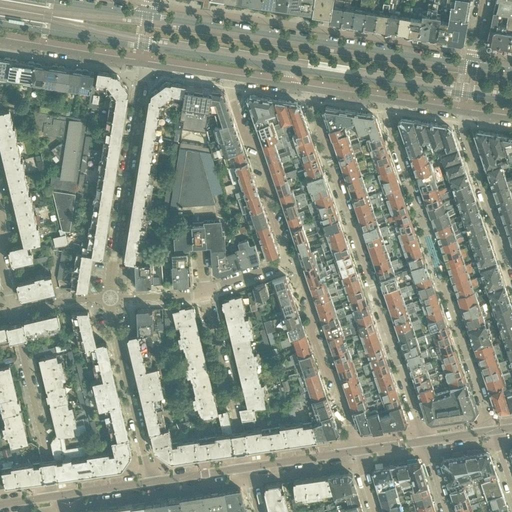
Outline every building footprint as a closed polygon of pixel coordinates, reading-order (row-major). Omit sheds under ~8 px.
[(274,0),(274,7),(287,9),(287,0),(274,0)] [(287,0),(287,9),(299,11),(300,0),(287,0)] [(300,0),(299,11),(312,13),(313,0),(300,0)] [(329,22),(330,22),(333,0),(313,0),(312,13),(320,14),(321,16),(330,17),(329,22)] [(336,23),(341,24),(344,0),(333,0),(330,22),(336,23)] [(345,25),(352,26),(355,8),(350,7),(351,0),(344,0),(341,24),(345,25)] [(358,27),(363,28),(367,0),(360,0),(360,8),(355,8),(352,26),(358,27)] [(368,28),(374,29),(377,11),(372,10),(374,0),(370,0),(367,0),(363,28),(368,28)] [(380,30),(385,31),(389,0),(386,0),(386,3),(383,3),(383,6),(378,6),(377,11),(374,29),(380,30)] [(396,32),(399,14),(400,12),(395,12),(396,0),(389,0),(385,31),(390,32),(396,32)] [(419,36),(428,37),(433,3),(434,3),(434,0),(428,0),(427,10),(422,10),(419,36)] [(449,31),(448,40),(460,42),(463,40),(467,18),(469,7),(471,0),(434,0),(434,3),(437,3),(442,4),(441,9),(446,9),(445,12),(445,14),(449,15),(447,30),(449,31)] [(511,14),(511,0),(495,0),(493,12),(504,13),(508,14),(511,14)] [(403,34),(407,34),(412,7),(409,7),(410,4),(406,3),(404,15),(399,14),(396,32),(403,33),(403,34)] [(428,37),(436,39),(440,20),(440,16),(436,15),(437,3),(434,3),(433,3),(428,37)] [(418,36),(419,36),(422,10),(423,6),(415,5),(415,8),(412,7),(407,34),(412,35),(418,36)] [(493,12),(491,23),(497,24),(498,17),(503,17),(504,13),(493,12)] [(436,39),(448,40),(449,31),(447,30),(449,15),(445,14),(444,20),(440,20),(436,39)] [(511,32),(511,14),(508,14),(506,25),(501,24),(498,48),(509,50),(511,32)] [(489,47),(498,48),(501,24),(497,24),(491,23),(487,44),(489,47)] [(0,78),(0,80),(7,82),(11,59),(9,58),(6,58),(3,59),(0,58),(0,76),(0,77),(0,78)] [(11,59),(7,82),(15,83),(14,84),(19,85),(19,84),(20,80),(23,62),(18,61),(16,59),(13,59),(11,59)] [(23,62),(20,80),(19,84),(31,86),(35,63),(34,63),(33,62),(30,61),(27,62),(23,62)] [(39,83),(44,84),(46,65),(42,65),(40,63),(36,62),(35,63),(31,86),(38,87),(39,83)] [(47,88),(55,89),(58,67),(57,66),(53,65),(51,66),(50,66),(46,65),(44,84),(48,84),(47,88)] [(63,86),(67,87),(70,69),(66,68),(63,67),(60,66),(58,67),(55,89),(62,90),(63,86)] [(71,91),(79,93),(82,70),(81,69),(77,69),(75,70),(74,70),(70,69),(67,87),(67,90),(69,90),(69,89),(71,89),(71,91)] [(87,90),(91,91),(94,73),(93,72),(93,73),(90,72),(89,72),(87,70),(84,70),(82,70),(79,93),(86,94),(87,90)] [(94,73),(91,91),(89,107),(93,108),(92,108),(96,109),(97,104),(93,103),(93,102),(98,103),(99,96),(94,95),(95,87),(102,88),(110,99),(106,124),(105,124),(104,133),(105,134),(101,158),(100,157),(98,167),(100,167),(96,191),(95,191),(93,201),(94,201),(91,225),(89,225),(88,234),(89,234),(89,239),(82,238),(80,251),(77,251),(74,268),(72,268),(71,278),(72,279),(71,288),(87,287),(92,254),(101,255),(101,256),(101,255),(102,255),(102,254),(107,221),(112,188),(118,154),(126,99),(127,95),(127,94),(127,90),(128,89),(127,89),(124,85),(120,80),(117,75),(116,75),(112,74),(111,74),(98,72),(97,73),(94,73)] [(126,259),(136,261),(141,261),(144,243),(145,244),(147,234),(145,233),(149,209),(150,210),(152,200),(151,200),(154,176),(156,176),(157,166),(156,166),(160,142),(161,142),(163,133),(161,132),(165,108),(177,100),(183,101),(186,85),(172,83),(171,83),(167,82),(166,82),(166,83),(161,86),(156,90),(152,93),(151,93),(151,94),(151,98),(150,98),(149,105),(148,116),(144,140),(131,224),(126,258),(125,258),(125,259),(126,259),(125,259),(126,259)] [(208,116),(212,89),(186,85),(183,101),(181,115),(180,121),(183,121),(206,125),(208,116)] [(221,90),(212,89),(208,116),(215,114),(230,109),(224,94),(225,93),(221,90)] [(247,99),(257,126),(269,122),(267,115),(261,97),(251,95),(250,95),(247,99)] [(272,98),(261,97),(267,115),(273,114),(275,120),(276,119),(279,118),(272,98)] [(272,98),(279,118),(281,124),(292,120),(285,100),(272,98)] [(285,100),(292,120),(293,124),(305,120),(300,105),(296,102),(285,100)] [(323,111),(329,129),(342,124),(336,108),(326,107),(323,110),(323,111)] [(350,110),(336,108),(342,124),(344,124),(345,128),(355,125),(350,110)] [(0,110),(0,137),(2,146),(17,142),(16,135),(17,135),(15,126),(13,126),(9,109),(0,110)] [(231,113),(230,109),(215,114),(208,116),(206,125),(206,129),(211,128),(233,120),(231,113)] [(355,125),(356,129),(358,134),(365,132),(366,135),(369,134),(362,112),(350,110),(355,125)] [(51,186),(75,190),(76,190),(82,147),(87,119),(82,118),(69,116),(63,115),(58,114),(51,113),(39,112),(36,111),(36,114),(40,129),(44,130),(43,132),(64,136),(63,141),(52,149),(60,160),(64,161),(61,177),(53,176),(51,186)] [(369,134),(370,138),(381,134),(376,117),(372,113),(372,114),(362,112),(369,134)] [(257,126),(260,135),(282,128),(282,125),(281,125),(281,124),(279,118),(276,119),(278,124),(274,125),(272,121),(269,122),(257,126)] [(418,135),(413,120),(402,118),(401,118),(398,122),(404,139),(418,135)] [(238,134),(233,120),(211,128),(215,141),(238,134)] [(293,124),(297,133),(308,129),(305,120),(293,124)] [(433,146),(425,122),(413,120),(418,135),(421,142),(427,140),(429,147),(433,146)] [(183,123),(175,122),(174,129),(176,129),(174,141),(178,141),(180,131),(182,131),(183,123)] [(444,143),(438,124),(425,122),(433,146),(434,146),(444,143)] [(329,129),(332,137),(356,129),(355,125),(345,128),(344,124),(342,124),(329,129)] [(449,158),(460,154),(451,129),(451,128),(448,125),(438,124),(444,143),(446,148),(443,148),(444,151),(446,150),(449,158)] [(292,126),(283,129),(284,132),(286,137),(292,134),(292,126)] [(260,135),(263,144),(284,137),(282,132),(284,132),(283,129),(282,128),(260,135)] [(287,141),(288,145),(311,137),(308,129),(297,133),(292,134),(294,139),(287,141)] [(332,137),(335,146),(350,141),(348,135),(353,134),(356,134),(358,134),(356,129),(332,137)] [(474,134),(485,167),(497,163),(495,156),(486,131),(477,130),(474,134)] [(499,133),(486,131),(495,156),(505,152),(499,133)] [(511,135),(499,133),(505,152),(508,159),(511,158),(511,135)] [(210,143),(214,157),(224,154),(231,152),(243,148),(238,134),(210,143)] [(362,146),(360,146),(361,150),(384,143),(381,134),(370,138),(366,139),(368,144),(362,146)] [(404,139),(409,154),(423,149),(421,142),(418,135),(404,139)] [(263,144),(266,153),(277,149),(284,146),(282,142),(287,140),(286,137),(284,137),(263,144)] [(288,145),(291,154),(294,153),(293,149),(297,147),(298,152),(314,146),(311,137),(288,145)] [(351,145),(350,141),(335,146),(337,154),(360,146),(359,142),(351,145)] [(2,146),(10,179),(25,175),(23,168),(25,168),(23,159),(21,159),(17,142),(2,146)] [(169,173),(173,174),(178,144),(174,143),(169,173)] [(372,156),(387,151),(384,143),(361,150),(363,154),(370,151),(372,156)] [(268,161),(288,155),(291,154),(288,145),(286,146),(287,151),(279,154),(277,149),(266,153),(268,161)] [(314,146),(298,152),(300,156),(293,158),(294,163),(317,155),(314,146)] [(337,154),(340,163),(355,157),(354,153),(361,150),(360,146),(337,154)] [(440,165),(444,164),(461,158),(460,154),(449,158),(446,150),(444,151),(438,153),(439,155),(436,156),(434,146),(433,146),(429,147),(423,149),(409,154),(413,164),(428,159),(426,153),(430,152),(432,158),(436,156),(440,165)] [(200,204),(215,203),(212,195),(222,192),(219,180),(212,156),(211,152),(201,151),(198,150),(194,150),(186,149),(179,148),(173,186),(171,204),(171,205),(169,216),(175,216),(177,215),(178,208),(179,205),(181,205),(181,206),(183,206),(183,205),(186,205),(191,204),(192,204),(193,204),(199,204),(200,204)] [(243,148),(231,152),(236,166),(247,162),(243,148)] [(366,165),(367,167),(390,159),(387,151),(372,156),(373,161),(367,163),(368,164),(366,165)] [(40,155),(37,155),(35,156),(39,170),(44,169),(42,162),(41,161),(40,155)] [(268,161),(271,171),(283,167),(281,161),(290,158),(288,155),(268,161)] [(303,164),(304,169),(320,164),(317,155),(294,163),(295,167),(303,164)] [(83,156),(78,190),(82,190),(87,156),(83,156)] [(340,163),(343,171),(366,163),(365,160),(357,162),(355,157),(340,163)] [(431,158),(428,159),(413,164),(416,174),(433,169),(430,161),(432,160),(431,158)] [(446,176),(465,169),(461,158),(444,164),(448,173),(442,175),(419,182),(422,191),(437,186),(435,181),(444,178),(443,177),(446,176)] [(378,173),(393,168),(390,159),(367,167),(368,171),(376,169),(378,173)] [(485,167),(489,177),(504,172),(502,166),(509,164),(508,159),(497,163),(485,167)] [(247,162),(236,166),(235,166),(237,171),(234,172),(238,182),(253,178),(247,162)] [(343,171),(346,180),(361,174),(360,170),(367,167),(366,165),(366,163),(343,171)] [(297,171),(298,175),(299,176),(306,174),(307,178),(323,173),(320,164),(304,169),(297,171)] [(419,182),(442,175),(440,166),(433,169),(416,174),(419,182)] [(273,175),(276,183),(289,178),(298,175),(297,171),(296,169),(285,173),(283,167),(271,171),(273,175)] [(370,177),(371,181),(372,184),(396,176),(393,168),(378,173),(379,178),(374,179),(373,174),(370,175),(370,177)] [(452,186),(469,181),(465,169),(446,176),(446,178),(449,177),(450,182),(445,183),(447,188),(452,186)] [(489,177),(493,189),(511,182),(511,176),(507,179),(504,172),(489,177)] [(308,185),(310,190),(327,184),(323,173),(307,178),(306,178),(306,179),(300,181),(302,187),(308,185)] [(346,180),(349,188),(371,181),(370,177),(363,179),(361,174),(346,180)] [(10,179),(18,212),(33,208),(31,201),(33,201),(31,192),(29,192),(25,175),(10,179)] [(383,190),(399,185),(396,176),(372,184),(373,184),(374,188),(382,185),(383,190)] [(253,178),(238,182),(241,192),(235,193),(237,199),(239,198),(258,192),(253,178)] [(280,195),(293,190),(295,189),(294,188),(291,189),(288,182),(290,181),(289,178),(276,183),(280,195)] [(163,210),(167,210),(172,180),(168,180),(163,210)] [(349,188),(352,197),(367,191),(365,187),(373,184),(372,184),(371,181),(349,188)] [(453,198),(473,192),(469,181),(452,186),(455,195),(453,196),(453,198)] [(511,182),(493,189),(496,199),(511,194),(509,187),(511,186),(511,182)] [(313,198),(314,197),(329,192),(327,184),(310,190),(313,198)] [(376,193),(377,197),(379,201),(402,194),(399,185),(383,190),(376,193)] [(422,191),(425,199),(446,192),(445,188),(438,190),(437,186),(422,191)] [(280,195),(283,205),(306,197),(304,193),(295,196),(293,190),(280,195)] [(54,194),(63,230),(69,231),(71,222),(75,194),(53,191),(54,194)] [(352,197),(355,205),(377,197),(376,193),(369,196),(367,191),(352,197)] [(258,192),(239,198),(242,207),(244,206),(246,213),(263,207),(258,192)] [(315,201),(308,204),(309,208),(332,200),(329,192),(314,197),(315,201)] [(425,199),(427,207),(443,202),(442,198),(448,196),(446,192),(425,199)] [(460,209),(477,203),(473,192),(453,198),(454,201),(457,200),(460,209),(459,209),(460,209)] [(389,207),(404,202),(402,194),(379,201),(380,205),(388,203),(389,207)] [(496,199),(500,210),(511,205),(511,194),(496,199)] [(283,205),(287,216),(298,212),(296,208),(308,204),(306,198),(306,197),(283,205)] [(355,205),(357,213),(373,208),(371,203),(376,202),(377,206),(380,205),(379,201),(377,197),(355,205)] [(318,210),(319,214),(335,209),(332,200),(309,208),(310,212),(318,210)] [(427,207),(430,216),(454,208),(452,204),(451,205),(449,200),(443,202),(427,207)] [(383,214),(384,217),(385,218),(407,211),(404,202),(389,207),(391,212),(386,214),(385,209),(382,210),(383,214)] [(461,221),(480,214),(477,203),(460,209),(463,218),(460,220),(461,221)] [(511,205),(500,210),(503,220),(511,217),(511,205)] [(263,207),(246,213),(245,213),(250,228),(256,226),(268,222),(263,207)] [(18,212),(25,245),(28,244),(41,241),(39,234),(41,234),(39,225),(37,225),(33,208),(18,212)] [(357,213),(360,221),(382,214),(380,210),(374,212),(373,208),(357,213)] [(430,216),(432,221),(448,215),(455,213),(454,211),(455,211),(454,208),(430,216)] [(312,217),(313,221),(315,225),(338,217),(335,209),(319,214),(321,219),(316,220),(314,216),(312,217)] [(287,216),(291,228),(302,224),(301,220),(306,218),(303,210),(298,212),(287,216)] [(395,225),(410,220),(407,211),(385,218),(386,222),(393,220),(395,225)] [(360,221),(363,230),(378,225),(376,220),(384,217),(383,214),(382,214),(360,221)] [(462,233),(484,226),(480,214),(461,221),(458,222),(459,224),(464,223),(466,229),(461,231),(462,232),(462,233)] [(432,221),(434,228),(458,220),(456,217),(450,219),(448,215),(432,221)] [(157,251),(161,252),(166,217),(162,217),(157,251)] [(315,225),(315,226),(316,230),(324,227),(325,232),(326,231),(341,226),(338,217),(315,225)] [(511,217),(503,220),(507,231),(511,229),(511,217)] [(212,249),(222,248),(224,248),(224,241),(223,234),(221,234),(220,220),(203,222),(204,223),(201,223),(201,224),(193,224),(193,227),(194,244),(206,243),(208,245),(212,245),(212,249)] [(390,235),(413,227),(410,220),(395,225),(397,229),(389,232),(390,235)] [(434,228),(437,236),(454,230),(452,227),(456,225),(457,229),(460,228),(459,224),(458,222),(458,220),(434,228)] [(291,228),(295,240),(306,236),(304,229),(315,226),(315,225),(313,221),(302,224),(291,228)] [(268,222),(256,226),(258,232),(252,234),(255,243),(273,238),(268,222)] [(363,230),(366,237),(389,230),(387,225),(379,228),(378,225),(363,230)] [(319,238),(321,243),(344,235),(341,226),(326,231),(327,236),(319,238)] [(466,245),(488,237),(484,226),(462,233),(463,236),(464,239),(469,237),(470,241),(468,242),(468,241),(465,242),(466,245)] [(174,284),(191,283),(188,254),(188,251),(188,247),(192,246),(194,244),(193,227),(176,229),(177,238),(175,238),(175,245),(166,246),(166,247),(166,248),(166,253),(172,252),(172,256),(172,263),(168,263),(169,267),(173,267),(174,284)] [(401,241),(416,236),(413,227),(390,235),(391,237),(392,239),(399,236),(401,241)] [(366,237),(368,245),(383,240),(382,236),(386,234),(387,234),(388,239),(391,237),(390,235),(389,232),(389,230),(366,237)] [(437,236),(440,243),(463,236),(462,233),(462,232),(455,234),(454,230),(437,236)] [(50,240),(51,245),(52,245),(54,251),(58,251),(57,245),(67,243),(65,235),(54,238),(54,239),(50,240)] [(321,243),(322,246),(324,251),(326,250),(324,246),(330,244),(331,248),(347,243),(344,235),(321,243)] [(295,240),(300,254),(311,250),(306,236),(295,240)] [(393,244),(394,246),(396,253),(419,245),(416,236),(401,241),(402,246),(397,248),(395,243),(393,244)] [(440,243),(442,251),(459,245),(457,241),(464,239),(463,236),(440,243)] [(368,245),(371,254),(394,246),(393,244),(392,239),(391,237),(388,239),(390,243),(385,245),(383,240),(368,245)] [(470,256),(492,249),(488,237),(466,245),(467,247),(468,251),(470,256)] [(273,238),(255,243),(257,251),(263,248),(266,257),(278,253),(273,238)] [(257,251),(255,243),(250,246),(247,239),(242,241),(244,246),(250,262),(259,259),(257,251)] [(324,251),(327,259),(350,252),(347,243),(331,248),(333,252),(328,254),(327,250),(326,250),(324,251)] [(28,244),(25,245),(11,248),(10,248),(10,249),(10,250),(10,249),(13,262),(13,263),(14,263),(14,264),(16,271),(24,269),(23,265),(22,265),(21,262),(34,259),(32,250),(29,250),(28,244)] [(406,258),(421,253),(419,245),(396,253),(396,254),(397,256),(405,253),(406,258)] [(442,251),(445,259),(468,251),(467,247),(460,249),(459,245),(442,251)] [(250,262),(244,246),(236,249),(237,251),(242,265),(250,262)] [(300,254),(304,266),(321,261),(327,259),(324,251),(322,246),(311,250),(300,254)] [(371,254),(374,262),(389,256),(388,252),(392,251),(393,255),(396,254),(396,253),(394,246),(371,254)] [(232,269),(227,254),(223,255),(222,248),(212,249),(214,271),(218,274),(232,269)] [(474,268),(496,260),(492,249),(470,256),(471,258),(472,262),(473,266),(474,268)] [(242,265),(237,251),(227,254),(232,269),(242,265)] [(445,259),(447,266),(464,260),(462,256),(465,255),(466,259),(471,258),(470,256),(468,251),(445,259)] [(336,261),(337,265),(352,260),(350,252),(327,259),(329,264),(336,261)] [(398,261),(399,261),(399,262),(401,267),(402,269),(424,262),(421,253),(406,258),(398,261)] [(374,262),(377,270),(399,262),(399,261),(398,262),(397,259),(391,261),(389,256),(374,262)] [(330,268),(331,273),(333,277),(355,269),(352,260),(337,265),(339,270),(337,270),(336,266),(330,268)] [(447,266),(450,274),(473,266),(472,262),(465,264),(464,260),(447,266)] [(482,276),(499,271),(496,260),(474,268),(475,272),(480,270),(481,274),(477,276),(477,278),(482,276)] [(141,261),(136,261),(136,262),(136,263),(135,263),(136,286),(151,285),(151,278),(150,263),(141,261)] [(304,266),(307,275),(326,269),(324,265),(323,266),(321,261),(304,266)] [(377,270),(380,278),(397,272),(396,268),(401,267),(399,262),(377,270)] [(402,270),(406,281),(428,273),(424,262),(402,269),(402,270)] [(450,274),(452,281),(469,275),(468,272),(472,270),(474,274),(476,273),(475,272),(474,268),(473,266),(450,274)] [(307,275),(310,286),(324,281),(322,276),(331,273),(330,268),(326,269),(307,275)] [(334,282),(335,282),(334,281),(342,278),(343,283),(358,278),(355,269),(333,277),(334,282)] [(380,278),(383,288),(398,283),(406,281),(402,270),(397,272),(380,278)] [(484,289),(503,282),(499,271),(482,276),(485,286),(483,287),(484,289)] [(406,281),(407,285),(409,289),(410,289),(431,282),(428,273),(406,281)] [(452,281),(455,289),(478,281),(477,278),(477,276),(476,273),(474,274),(475,278),(470,279),(469,275),(452,281)] [(35,276),(35,278),(39,293),(55,289),(51,274),(45,276),(45,274),(35,276)] [(272,280),(276,292),(290,287),(286,276),(272,280)] [(35,278),(29,279),(33,295),(39,293),(35,278)] [(337,289),(337,290),(338,294),(361,286),(358,278),(343,283),(344,287),(337,289)] [(33,295),(29,279),(19,282),(19,281),(18,281),(18,282),(18,283),(21,296),(21,297),(22,297),(33,295)] [(310,286),(313,293),(336,285),(335,283),(335,282),(334,282),(327,284),(326,281),(324,281),(310,286)] [(455,289),(457,296),(474,290),(481,288),(478,281),(455,289)] [(417,291),(419,295),(434,290),(431,282),(410,289),(411,293),(417,291)] [(486,302),(490,300),(507,294),(503,282),(484,289),(481,290),(482,293),(485,292),(484,291),(487,290),(489,297),(484,299),(486,302)] [(264,296),(269,294),(265,283),(260,285),(264,296)] [(383,288),(386,297),(409,289),(407,285),(400,288),(398,283),(383,288)] [(269,309),(264,296),(260,285),(254,287),(259,302),(258,303),(261,312),(269,309)] [(313,293),(316,302),(331,296),(330,292),(337,290),(337,289),(336,285),(313,293)] [(338,294),(340,298),(347,295),(349,299),(364,294),(361,286),(338,294)] [(277,294),(280,303),(294,299),(290,287),(276,292),(269,294),(270,298),(274,296),(275,295),(277,294)] [(386,297),(389,305),(404,300),(402,296),(407,294),(409,299),(412,298),(409,289),(386,297)] [(413,302),(414,306),(437,299),(434,290),(419,295),(420,299),(413,302)] [(457,296),(461,306),(477,301),(481,300),(484,298),(482,293),(476,295),(474,290),(457,296)] [(316,302),(318,310),(334,305),(332,301),(340,298),(338,294),(331,296),(316,302)] [(351,308),(367,303),(364,294),(349,299),(341,302),(343,306),(350,304),(351,308)] [(488,308),(489,312),(511,305),(507,294),(490,300),(492,305),(487,306),(488,308)] [(234,296),(232,297),(236,315),(243,313),(245,312),(241,296),(235,298),(234,296)] [(225,309),(227,318),(236,315),(232,297),(229,298),(230,299),(224,302),(224,303),(223,303),(223,304),(224,308),(224,309),(225,309)] [(461,306),(464,316),(484,310),(488,308),(487,306),(486,302),(484,299),(484,298),(481,300),(482,305),(479,306),(477,301),(461,306)] [(276,312),(278,317),(297,310),(294,299),(280,303),(282,310),(276,312)] [(437,299),(414,306),(416,310),(423,307),(425,312),(440,307),(437,299)] [(389,305),(391,313),(414,306),(413,302),(412,302),(405,304),(404,300),(389,305)] [(255,303),(252,304),(249,305),(251,311),(254,310),(257,320),(261,319),(258,309),(257,310),(255,303)] [(346,315),(347,319),(370,312),(367,303),(351,308),(353,312),(345,314),(346,315)] [(318,310),(321,318),(344,311),(343,307),(335,309),(334,305),(318,310)] [(496,316),(498,323),(511,317),(511,307),(511,305),(489,312),(491,317),(496,316)] [(391,313),(394,322),(410,317),(408,313),(412,312),(414,316),(417,315),(416,310),(414,306),(391,313)] [(176,327),(179,326),(186,324),(182,307),(180,308),(180,310),(173,311),(176,327)] [(184,307),(182,307),(186,324),(195,322),(194,314),(195,313),(194,309),(193,309),(192,309),(192,307),(185,308),(184,307)] [(419,319),(420,323),(442,315),(440,307),(425,312),(426,316),(422,318),(420,314),(417,315),(419,319)] [(139,334),(144,333),(158,330),(162,329),(164,328),(163,325),(162,321),(156,321),(157,326),(153,327),(152,309),(137,310),(138,332),(138,333),(139,333),(139,334)] [(272,331),(287,326),(301,321),(297,310),(278,317),(264,322),(267,333),(272,331)] [(464,316),(467,326),(484,321),(484,320),(482,315),(486,314),(484,310),(464,316)] [(80,349),(84,348),(95,345),(88,311),(72,312),(74,322),(73,322),(75,332),(76,331),(80,349)] [(321,318),(324,327),(339,322),(338,317),(346,315),(345,314),(344,311),(321,318)] [(347,319),(348,323),(356,320),(357,325),(372,320),(370,313),(370,312),(347,319)] [(57,313),(40,317),(44,332),(45,334),(54,332),(54,330),(61,328),(63,340),(68,339),(64,325),(60,326),(57,313)] [(231,335),(236,354),(252,350),(249,337),(253,337),(248,318),(245,318),(243,313),(236,315),(227,318),(230,329),(231,335)] [(442,315),(420,323),(421,327),(423,331),(427,330),(425,326),(429,324),(430,328),(445,323),(442,315)] [(40,317),(21,322),(25,337),(44,332),(40,317)] [(394,322),(397,330),(420,323),(419,319),(411,322),(410,317),(394,322)] [(496,334),(497,336),(511,331),(511,317),(498,323),(500,329),(495,330),(496,334)] [(324,327),(327,336),(350,328),(350,327),(347,319),(345,320),(346,324),(341,326),(339,322),(324,327)] [(350,327),(350,328),(351,332),(353,336),(375,328),(373,321),(372,320),(357,325),(359,329),(355,331),(353,326),(350,327)] [(284,335),(286,339),(305,333),(301,321),(287,326),(289,333),(284,335)] [(469,333),(470,337),(490,330),(488,325),(486,326),(484,321),(467,326),(470,333),(469,333)] [(15,323),(9,325),(13,340),(19,338),(25,337),(21,322),(15,323)] [(185,349),(188,363),(204,359),(200,340),(199,335),(199,334),(198,334),(195,322),(186,324),(179,326),(181,332),(180,333),(181,336),(178,337),(180,346),(183,346),(184,349),(185,349)] [(397,330),(400,339),(415,334),(414,329),(421,327),(420,323),(397,330)] [(425,335),(427,339),(448,332),(445,323),(430,328),(432,333),(425,335)] [(9,325),(0,326),(0,342),(13,340),(9,325)] [(327,336),(330,344),(345,339),(344,335),(351,332),(350,328),(327,336)] [(361,337),(363,342),(378,337),(375,328),(353,336),(354,340),(361,337)] [(270,348),(264,329),(260,330),(266,349),(270,348)] [(472,341),(474,347),(491,341),(490,336),(491,336),(490,330),(470,337),(472,341)] [(267,333),(271,344),(276,342),(272,331),(267,333)] [(498,339),(501,347),(511,343),(511,331),(497,336),(498,339)] [(434,341),(436,345),(451,340),(448,332),(427,339),(428,343),(434,341)] [(129,338),(137,371),(152,367),(150,361),(152,361),(149,350),(148,350),(144,333),(139,334),(130,336),(129,336),(129,337),(128,337),(129,338)] [(293,343),(295,349),(309,345),(305,333),(286,339),(280,341),(282,347),(293,343)] [(400,339),(403,347),(418,342),(425,339),(424,335),(416,337),(415,334),(400,339)] [(357,348),(358,353),(381,345),(378,337),(363,342),(364,346),(357,348)] [(330,344),(333,352),(351,346),(355,344),(354,340),(346,343),(345,339),(330,344)] [(474,347),(477,355),(501,347),(498,339),(496,339),(497,344),(493,345),(491,341),(474,347)] [(432,346),(428,348),(431,357),(454,349),(451,340),(436,345),(437,349),(434,350),(432,346)] [(97,373),(98,380),(113,376),(105,343),(106,343),(105,342),(104,342),(95,345),(84,348),(88,361),(93,359),(95,364),(93,364),(95,374),(97,373)] [(403,347),(406,356),(428,348),(427,343),(419,346),(418,342),(403,347)] [(504,355),(505,358),(511,356),(511,343),(501,347),(504,355)] [(35,352),(36,356),(57,351),(69,348),(69,344),(64,345),(64,344),(56,346),(56,347),(48,349),(47,344),(43,345),(44,350),(35,352)] [(290,356),(291,360),(312,353),(309,345),(295,349),(296,353),(290,356)] [(367,354),(368,358),(383,353),(381,345),(358,353),(359,356),(367,354)] [(333,352),(336,361),(351,356),(350,354),(353,352),(351,346),(333,352)] [(477,355),(480,363),(497,358),(495,353),(499,352),(501,356),(504,355),(501,347),(477,355)] [(406,356),(411,372),(433,364),(433,362),(431,357),(428,348),(406,356)] [(169,350),(173,370),(177,369),(173,349),(169,350)] [(431,357),(433,362),(436,361),(436,359),(440,357),(441,362),(456,356),(454,349),(431,357)] [(238,365),(241,378),(258,374),(256,367),(257,367),(256,363),(259,362),(256,353),(254,354),(253,350),(252,350),(236,354),(237,360),(238,365)] [(295,367),(314,361),(312,353),(291,360),(280,363),(280,365),(284,364),(285,366),(294,363),(295,367)] [(365,364),(362,365),(364,369),(386,362),(383,353),(368,358),(370,363),(365,364)] [(48,390),(65,386),(64,385),(62,380),(65,379),(61,360),(58,361),(56,355),(40,359),(43,371),(44,377),(48,390)] [(480,363),(483,372),(506,364),(505,358),(504,355),(501,356),(502,361),(498,362),(497,358),(480,363)] [(360,357),(358,358),(352,360),(351,356),(336,361),(338,369),(359,361),(361,361),(360,357)] [(435,368),(436,372),(459,365),(456,356),(441,362),(443,366),(438,368),(436,363),(434,364),(435,368)] [(75,358),(84,396),(88,395),(79,357),(75,358)] [(278,377),(272,358),(269,359),(274,378),(278,377)] [(192,380),(194,387),(210,383),(207,370),(206,365),(204,359),(188,363),(187,363),(188,367),(185,368),(187,377),(190,376),(191,380),(192,380)] [(290,379),(298,376),(317,370),(314,361),(295,367),(297,372),(288,375),(290,379)] [(338,369),(341,378),(356,372),(355,368),(362,365),(361,361),(359,361),(338,369)] [(364,369),(365,372),(365,374),(368,373),(368,372),(373,371),(374,375),(389,370),(386,362),(364,369)] [(411,372),(414,380),(429,375),(427,371),(435,368),(434,364),(433,364),(411,372)] [(483,372),(486,381),(503,374),(501,370),(508,368),(506,364),(483,372)] [(436,372),(439,381),(462,374),(459,365),(436,372)] [(0,400),(16,397),(13,384),(14,384),(12,379),(9,366),(0,367),(0,399),(0,400)] [(143,399),(158,395),(164,394),(157,366),(152,367),(137,371),(143,399)] [(341,378),(344,386),(367,378),(365,378),(364,374),(358,377),(357,374),(365,372),(364,369),(356,372),(341,378)] [(298,376),(301,385),(320,379),(317,370),(298,376)] [(368,382),(369,386),(392,378),(389,370),(374,375),(375,379),(368,382)] [(414,380),(417,389),(439,381),(436,372),(429,375),(414,380)] [(486,381),(489,389),(506,383),(504,379),(511,376),(509,372),(503,374),(486,381)] [(246,396),(249,408),(254,408),(265,406),(263,397),(264,397),(263,394),(266,393),(264,384),(261,384),(260,381),(259,381),(258,374),(241,378),(244,390),(246,396)] [(462,374),(439,381),(442,390),(465,382),(462,374)] [(99,408),(105,407),(120,404),(113,376),(98,380),(93,381),(99,408)] [(344,386),(347,394),(362,389),(360,384),(368,382),(367,378),(344,386)] [(378,387),(380,392),(395,387),(392,378),(369,386),(371,390),(378,387)] [(176,380),(176,381),(177,383),(171,384),(173,391),(179,390),(183,389),(180,379),(176,380)] [(287,403),(305,401),(303,394),(323,388),(320,379),(301,385),(298,386),(301,394),(297,395),(297,396),(285,399),(287,403)] [(511,380),(506,383),(489,389),(491,396),(495,408),(495,409),(496,409),(499,411),(500,411),(507,410),(510,410),(503,388),(511,385),(511,380)] [(420,397),(435,392),(442,390),(439,381),(417,389),(420,397)] [(465,382),(442,390),(452,418),(473,415),(475,411),(465,382)] [(210,383),(194,387),(196,394),(195,394),(195,398),(193,398),(195,408),(198,407),(198,411),(199,410),(201,418),(202,418),(214,414),(217,413),(214,400),(213,395),(210,383)] [(511,409),(511,385),(503,388),(510,410),(511,409)] [(51,400),(52,405),(68,401),(65,386),(48,390),(49,394),(47,395),(49,400),(51,400)] [(372,394),(372,395),(375,402),(398,395),(395,387),(380,392),(372,394)] [(312,400),(326,396),(323,388),(303,394),(305,401),(306,402),(308,402),(306,397),(310,396),(312,400)] [(85,409),(81,389),(77,390),(81,410),(85,409)] [(347,394),(350,403),(372,395),(372,394),(371,391),(369,391),(363,393),(362,389),(347,394)] [(283,390),(282,390),(278,392),(282,404),(287,403),(285,399),(283,390)] [(442,390),(435,392),(437,397),(433,398),(440,420),(452,418),(442,390)] [(435,392),(420,397),(427,419),(431,422),(440,420),(433,398),(437,397),(435,392)] [(143,399),(151,431),(166,428),(162,411),(164,411),(161,401),(160,402),(158,395),(143,399)] [(350,403),(352,411),(368,406),(366,401),(372,399),(373,404),(375,404),(375,402),(372,395),(350,403)] [(375,402),(375,404),(377,403),(378,406),(384,404),(385,408),(389,407),(400,403),(398,395),(375,402)] [(308,406),(309,411),(329,405),(326,396),(312,400),(308,402),(306,402),(305,401),(287,403),(287,404),(282,404),(282,409),(288,408),(289,416),(295,415),(294,410),(296,406),(301,406),(313,402),(313,405),(308,406)] [(0,400),(0,402),(3,415),(19,411),(18,407),(20,407),(18,401),(17,402),(16,397),(0,400)] [(85,400),(90,420),(94,419),(89,399),(85,400)] [(56,423),(56,424),(75,420),(72,407),(69,408),(67,402),(68,401),(52,405),(51,405),(54,418),(55,423),(56,423)] [(400,403),(389,407),(390,411),(396,427),(404,425),(404,426),(407,421),(400,403)] [(108,423),(112,440),(127,436),(120,404),(105,407),(106,413),(105,414),(107,423),(108,423)] [(308,411),(311,420),(317,418),(332,413),(329,405),(309,411),(308,411)] [(368,406),(352,411),(358,429),(363,432),(371,430),(366,415),(370,413),(369,410),(368,406)] [(254,408),(249,408),(239,410),(242,421),(254,419),(255,419),(254,408)] [(376,408),(369,410),(370,413),(366,415),(371,430),(383,429),(379,415),(377,410),(376,408)] [(20,411),(19,411),(3,415),(3,416),(4,416),(5,422),(5,423),(6,426),(3,427),(5,436),(8,436),(9,439),(11,446),(14,445),(15,448),(10,449),(11,453),(16,452),(17,456),(21,455),(19,445),(20,444),(21,449),(36,445),(31,442),(27,442),(24,430),(23,424),(20,411)] [(218,413),(221,426),(230,424),(227,411),(218,413)] [(390,411),(379,415),(383,429),(396,427),(390,411)] [(322,420),(327,437),(336,436),(338,431),(332,413),(317,418),(319,421),(322,420)] [(56,424),(58,436),(63,435),(70,434),(72,435),(75,435),(79,435),(82,434),(86,433),(86,431),(90,430),(87,418),(83,419),(83,418),(75,420),(56,424)] [(312,423),(317,439),(327,437),(322,420),(319,421),(317,418),(311,420),(312,423)] [(254,419),(242,421),(243,427),(255,426),(254,419)] [(270,429),(273,445),(317,439),(312,423),(303,425),(302,422),(280,426),(280,428),(270,429)] [(221,426),(223,434),(232,432),(230,424),(221,426)] [(151,431),(155,448),(169,444),(172,444),(172,442),(169,427),(166,428),(151,431)] [(238,432),(241,449),(247,448),(246,448),(246,449),(247,449),(248,449),(273,445),(270,429),(262,431),(261,428),(244,431),(238,432)] [(215,438),(207,439),(209,455),(234,451),(235,451),(235,450),(241,449),(238,432),(232,432),(223,434),(215,435),(215,438)] [(51,443),(54,459),(57,476),(56,477),(57,478),(58,478),(78,474),(75,448),(65,450),(63,435),(58,436),(54,436),(51,443)] [(112,449),(114,449),(118,447),(130,445),(127,436),(112,440),(110,441),(102,441),(102,445),(107,446),(111,446),(112,449)] [(172,444),(169,444),(173,460),(209,455),(207,439),(199,440),(199,438),(177,441),(177,443),(172,444)] [(169,444),(155,448),(155,450),(171,460),(173,460),(169,444)] [(118,447),(122,468),(132,453),(130,445),(118,447)] [(75,448),(78,474),(99,471),(96,449),(91,450),(91,446),(75,448)] [(96,449),(99,471),(122,468),(118,447),(114,449),(115,453),(110,453),(109,451),(98,453),(96,449)] [(11,458),(9,449),(3,450),(4,454),(5,459),(11,458)] [(485,479),(497,475),(489,454),(486,452),(477,453),(485,479)] [(473,483),(485,479),(477,453),(464,455),(471,476),(473,483)] [(456,456),(452,457),(460,480),(471,476),(464,455),(463,455),(460,456),(456,456)] [(441,462),(450,491),(459,488),(458,487),(461,487),(460,484),(456,486),(455,482),(460,480),(452,457),(444,458),(443,458),(441,462)] [(2,469),(3,474),(6,485),(44,480),(45,480),(45,479),(45,478),(50,477),(57,476),(54,459),(46,460),(40,461),(40,464),(34,465),(34,462),(12,466),(12,468),(2,469)] [(414,488),(427,484),(421,464),(419,465),(417,463),(417,462),(407,463),(414,488)] [(407,463),(395,465),(401,483),(403,491),(409,489),(414,488),(407,463)] [(372,472),(378,491),(401,483),(395,465),(375,468),(372,472)] [(339,473),(348,505),(360,502),(352,475),(348,472),(339,473)] [(337,509),(343,507),(348,505),(339,473),(327,475),(333,493),(336,505),(337,509)] [(332,493),(333,493),(327,475),(313,477),(316,496),(323,494),(323,492),(332,491),(332,493)] [(476,492),(500,484),(497,475),(485,479),(473,483),(476,492)] [(303,498),(316,496),(313,477),(293,480),(296,496),(302,495),(303,498)] [(264,487),(268,505),(286,501),(284,490),(281,490),(280,485),(282,484),(282,482),(266,485),(266,484),(264,487)] [(378,491),(380,498),(397,493),(403,491),(401,483),(378,491)] [(450,491),(453,500),(467,495),(476,492),(473,483),(459,488),(450,491)] [(404,495),(406,499),(430,492),(427,484),(414,488),(409,489),(410,493),(404,495)] [(479,500),(502,492),(500,484),(476,492),(477,496),(479,500)] [(239,489),(227,490),(229,511),(246,511),(246,509),(245,509),(240,489),(240,488),(239,488),(239,489)] [(226,491),(215,493),(217,511),(229,511),(227,490),(225,491),(226,491)] [(430,492),(406,499),(407,503),(413,501),(415,506),(432,501),(430,492)] [(480,505),(482,509),(505,501),(502,492),(479,500),(479,501),(480,505)] [(203,495),(205,511),(217,511),(215,493),(203,495)] [(380,498),(382,507),(406,499),(404,495),(399,497),(397,493),(380,498)] [(205,511),(203,495),(191,496),(193,511),(205,511)] [(479,501),(479,500),(477,496),(469,499),(467,495),(453,500),(456,509),(479,501)] [(193,511),(191,496),(180,498),(181,511),(193,511)] [(181,511),(180,498),(168,500),(169,511),(181,511)] [(382,507),(383,511),(396,511),(402,510),(401,505),(407,503),(406,499),(382,507)] [(167,501),(156,503),(157,511),(169,511),(168,500),(167,500),(167,501)] [(270,511),(286,511),(289,511),(286,501),(268,505),(270,511)] [(410,511),(409,511),(426,511),(435,509),(432,501),(415,506),(416,510),(410,511)] [(472,511),(471,508),(480,505),(479,501),(456,509),(456,511),(472,511)] [(486,511),(491,511),(501,511),(508,510),(505,501),(482,509),(482,511),(486,511)] [(360,511),(363,511),(360,502),(348,505),(343,507),(345,511),(343,511),(360,511)] [(145,511),(144,503),(133,505),(133,511),(145,511)] [(145,503),(144,503),(145,511),(157,511),(156,503),(145,504),(145,503)]
